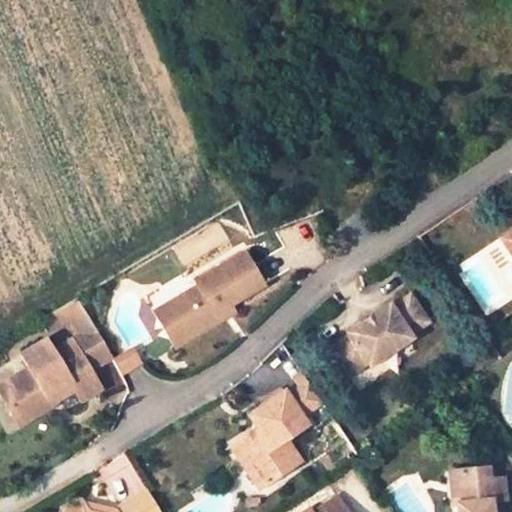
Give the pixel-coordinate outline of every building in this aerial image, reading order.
[(511,231),(500,239),(511,256),(511,231)] [(210,321),(239,306),(259,295),(242,263),(192,289),(194,295),(160,313),(177,342),(211,324),(210,321)] [(390,306),(371,318),(393,351),(413,338),(411,335),(428,323),(411,297),(392,309),(390,306)] [(37,325),(48,343),(68,330),(73,339),(95,327),(79,300),(37,325)] [(210,321),(211,324),(214,330),(231,321),(231,320),(243,312),(239,306),(210,321)] [(371,366),(393,351),(371,318),(347,334),(350,338),(333,349),(350,375),(368,363),(371,366)] [(100,387),(122,375),(95,327),(73,339),(52,351),(58,361),(77,351),(100,387)] [(22,390),(4,401),(18,426),(50,406),(46,397),(55,391),(59,399),(75,390),(80,399),(100,387),(77,351),(58,361),(52,351),(48,343),(24,358),(31,372),(16,382),(22,390)] [(131,349),(113,359),(122,375),(140,364),(131,349)] [(317,409),(324,405),(304,375),(297,379),(304,389),(317,409)] [(16,382),(0,391),(0,394),(4,401),(22,390),(16,382)] [(276,407),(290,428),(317,409),(304,389),(276,407)] [(75,390),(59,399),(65,408),(80,399),(75,390)] [(237,471),(254,495),(269,485),(291,471),(277,451),(297,438),(290,428),(276,407),(274,403),(238,427),(250,444),(237,452),(234,447),(218,458),(230,475),(237,471)] [(230,475),(246,500),(254,495),(237,471),(230,475)] [(495,511),(495,505),(505,505),(511,505),(510,485),(496,485),(495,472),(466,473),(469,506),(458,507),(457,511),(495,511)] [(469,506),(466,473),(456,474),(458,507),(469,506)] [(161,511),(149,492),(117,511),(79,511),(77,508),(74,502),(58,511),(161,511)] [(349,511),(338,496),(317,511),(349,511)]
